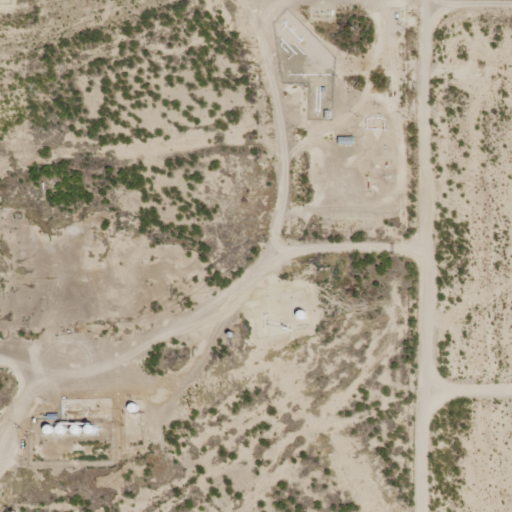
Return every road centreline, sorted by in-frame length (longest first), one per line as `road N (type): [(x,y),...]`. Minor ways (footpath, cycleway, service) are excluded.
road 1 (track): [(0,481),(19,434),(143,399),(193,349),(248,189),(258,64),(289,0)]
road 2 (track): [(410,511),(407,0)]
